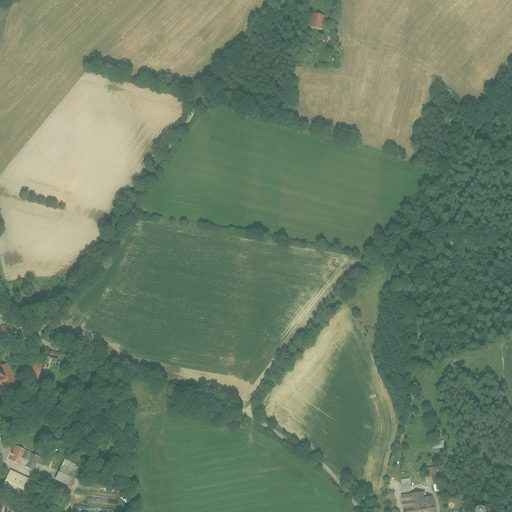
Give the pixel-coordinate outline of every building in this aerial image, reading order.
[(313,14),(311,28),(322,30),(324,16),(313,14)] [(0,327),(0,329),(0,338),(14,340),(16,329),(0,327)] [(49,353),(46,361),(57,364),(59,356),(49,353)] [(42,365),(30,362),(26,380),(39,382),(42,365)] [(0,389),(14,384),(9,372),(6,365),(0,367),(0,389)] [(18,467),(19,464),(24,467),(23,470),(32,474),(38,460),(29,456),(27,461),(21,459),(24,453),(14,449),(8,462),(18,467)] [(54,478),(70,485),(77,468),(61,461),(54,478)] [(429,470),(433,494),(441,493),(437,469),(429,470)] [(9,473),(1,488),(21,498),(29,483),(9,473)] [(387,492),(386,499),(393,501),(394,493),(387,492)] [(434,511),(432,498),(424,499),(423,494),(401,497),(403,511),(434,511)]
